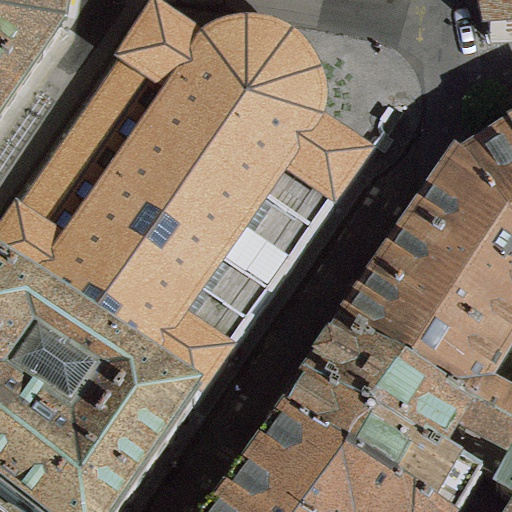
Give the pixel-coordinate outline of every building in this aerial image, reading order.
[(0,0),(0,148),(74,39),(81,0),(0,0)] [(488,42),(511,41),(511,0),(491,0),(491,2),(488,42)] [(161,19),(0,259),(0,297),(192,428),(371,166),(331,140),(332,121),(332,107),(329,91),(319,75),(306,60),(288,50),(265,43),(248,42),(229,46),(211,54),(181,33),(161,19)] [(511,137),(462,158),(342,333),(511,438),(511,406),(488,393),(511,355),(511,137)] [(0,505),(8,511),(134,511),(143,500),(192,428),(0,297),(0,505)] [(511,477),(511,438),(342,333),(329,353),(312,376),(486,485),(502,494),(511,477)] [(469,511),(486,485),(312,376),(297,398),(283,417),(430,511),(469,511)] [(430,511),(283,417),(246,469),(213,511),(430,511)] [(511,511),(511,477),(502,494),(511,500),(511,511)]
